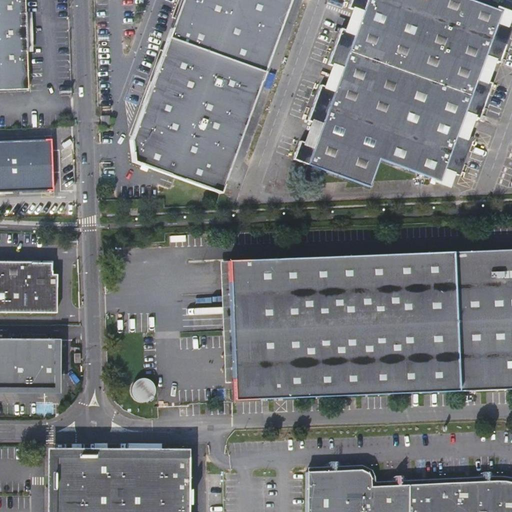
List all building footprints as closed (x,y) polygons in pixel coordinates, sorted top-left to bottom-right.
[(25,12),(24,0),(0,0),(0,89),(27,89),(26,52),(26,39),(28,39),(31,38),(31,25),(28,26),(25,26),(25,12)] [(178,0),(172,18),(160,51),(144,94),(129,137),(127,141),(131,161),(174,177),(219,193),(289,0),(178,0)] [(172,18),(178,0),(175,0),(169,17),(172,18)] [(362,12),(358,23),(420,45),(430,17),(383,0),(350,0),(348,7),(351,8),(362,12)] [(383,0),(430,17),(436,0),(383,0)] [(498,22),(502,11),(470,0),(436,0),(430,17),(506,45),(511,28),(511,26),(509,25),(498,22)] [(351,8),(347,18),(358,23),(362,12),(351,8)] [(509,25),(511,17),(511,15),(502,11),(498,22),(509,25)] [(500,62),(506,45),(430,17),(420,45),(482,68),(486,57),(496,61),(500,62)] [(347,18),(343,29),(354,34),(358,23),(347,18)] [(340,28),(334,45),(409,73),(420,45),(358,23),(354,34),(343,29),(340,28)] [(341,68),(338,79),(399,101),(409,73),(334,45),(327,64),(331,65),(341,68)] [(478,78),(482,68),(420,45),(409,73),(485,101),(491,84),(488,82),(478,78)] [(144,94),(160,51),(157,50),(126,136),(129,137),(144,94)] [(492,72),(496,61),(486,57),(482,68),(492,72)] [(331,65),(327,75),(338,79),(341,68),(331,65)] [(488,82),(492,72),(482,68),(478,78),(488,82)] [(478,119),(485,101),(409,73),(399,101),(461,124),(465,114),(475,117),(478,119)] [(327,75),(322,86),(334,90),(338,79),(327,75)] [(319,85),(313,102),(389,129),(399,101),(338,79),(334,90),(322,86),(319,85)] [(457,135),(461,124),(399,101),(389,129),(464,157),(471,140),(467,138),(457,135)] [(321,125),(317,135),(378,157),(389,129),(313,102),(306,120),(310,121),(321,125)] [(100,115),(100,122),(109,122),(109,114),(100,115)] [(471,128),(475,117),(465,114),(461,124),(471,128)] [(310,121),(306,131),(317,135),(321,125),(310,121)] [(467,138),(471,128),(461,124),(457,135),(467,138)] [(461,164),(464,157),(389,129),(378,157),(379,159),(440,181),(444,171),(454,174),(457,175),(461,164)] [(306,131),(302,142),(313,146),(317,135),(306,131)] [(298,141),(292,158),(369,186),(379,159),(378,157),(317,135),(313,146),(302,142),(298,141)] [(0,141),(0,191),(50,189),(50,164),(49,139),(0,141)] [(316,180),(319,170),(306,166),(303,175),(316,180)] [(450,185),(454,174),(444,171),(440,181),(450,185)] [(511,249),(227,260),(227,278),(231,382),(232,400),(511,388),(511,249)] [(0,312),(56,313),(56,274),(51,274),(51,262),(0,262),(0,312)] [(231,382),(227,278),(220,278),(224,382),(231,382)] [(54,339),(0,339),(0,355),(1,388),(1,390),(21,390),(54,390),(54,367),(53,367),(53,363),(54,363),(54,339)] [(133,388),(133,391),(133,393),(134,395),(135,397),(136,399),(138,400),(140,401),(142,402),(144,402),(146,402),(149,401),(151,400),(152,399),(154,398),(155,396),(156,394),(156,391),(156,389),(156,387),(155,385),(154,383),(152,381),(150,380),(148,379),(146,379),(144,379),(142,379),(140,380),(138,381),(136,383),(135,384),(134,386),(133,388)] [(188,458),(53,457),(53,489),(52,511),(187,511),(187,504),(188,504),(188,505),(189,505),(189,490),(188,490),(188,491),(187,491),(188,458)] [(511,511),(511,483),(382,487),(380,482),(377,480),(367,474),(359,470),(306,473),(305,511),(511,511)]
